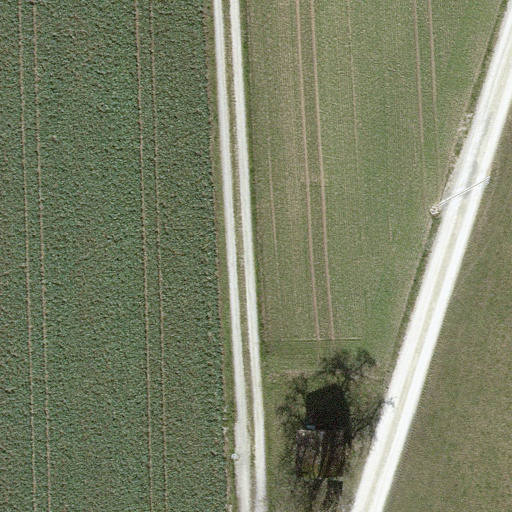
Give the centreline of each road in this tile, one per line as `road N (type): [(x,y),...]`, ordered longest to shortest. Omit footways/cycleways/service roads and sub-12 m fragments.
road 1 (track): [(258,511),(229,0)]
road 2 (track): [(511,62),(366,511)]
